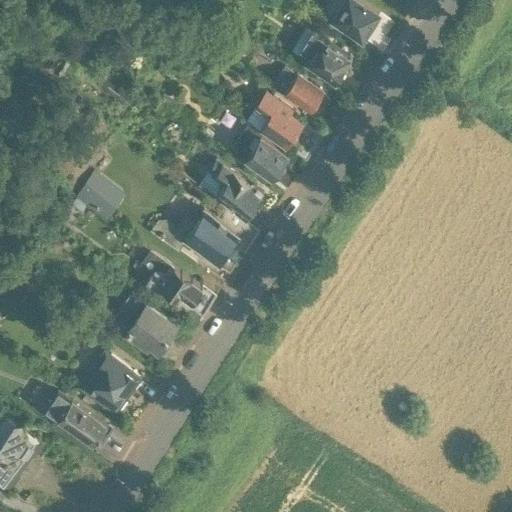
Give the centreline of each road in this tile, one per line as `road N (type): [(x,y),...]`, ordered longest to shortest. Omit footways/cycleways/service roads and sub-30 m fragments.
road 1 (tertiary): [(116,511),(289,235),(449,0)]
road 2 (track): [(445,5),(425,143)]
